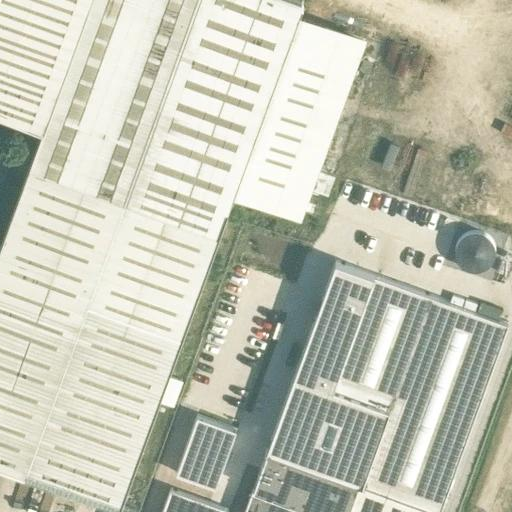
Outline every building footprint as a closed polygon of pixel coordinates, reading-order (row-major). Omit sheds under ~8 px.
[(219,231),(225,212),(231,194),(300,218),(310,188),(328,194),(334,176),(320,171),(366,37),(297,14),(301,0),(0,0),(0,108),(44,123),(37,144),(29,167),(0,248),(0,462),(120,506),(219,231)] [(168,372),(159,397),(173,402),(182,377),(168,372)] [(214,487),(235,428),(196,414),(175,472),(214,487)] [(439,511),(379,490),(268,449),(245,511),(439,511)] [(161,511),(226,511),(228,508),(171,487),(161,511)]
